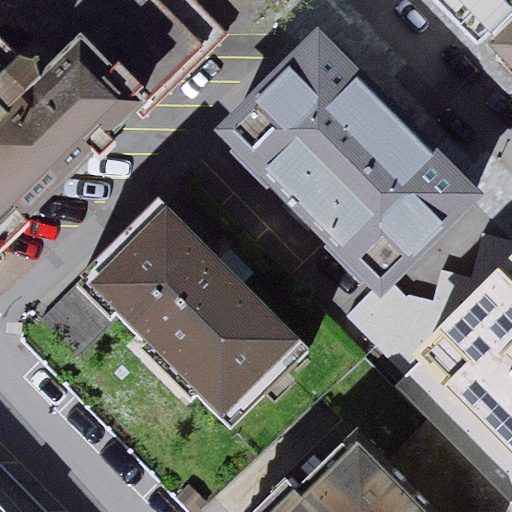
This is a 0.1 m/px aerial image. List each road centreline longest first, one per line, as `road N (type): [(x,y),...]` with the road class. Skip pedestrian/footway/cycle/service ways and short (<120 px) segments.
road 1 (residential): [(285,0),(0,287)]
road 2 (unknown): [(511,230),(243,511)]
road 3 (residential): [(511,143),(372,0)]
road 4 (residential): [(125,511),(0,393)]
